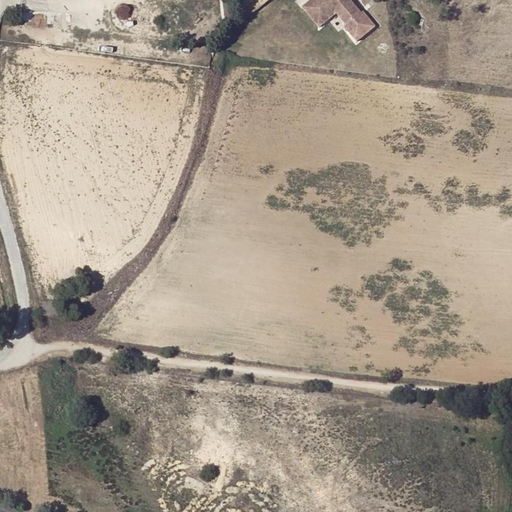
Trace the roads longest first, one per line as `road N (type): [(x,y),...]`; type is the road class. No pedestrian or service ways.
road 1 (track): [(23,339),(382,387),(511,394)]
road 2 (unclassified): [(0,201),(24,305),(23,339),(0,361)]
